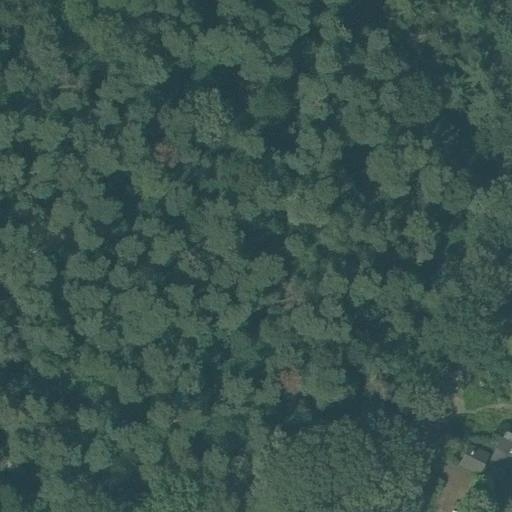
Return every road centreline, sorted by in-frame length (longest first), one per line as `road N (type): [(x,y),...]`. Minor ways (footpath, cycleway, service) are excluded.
road 1 (unclassified): [(511,251),(388,511)]
road 2 (track): [(346,0),(511,214)]
